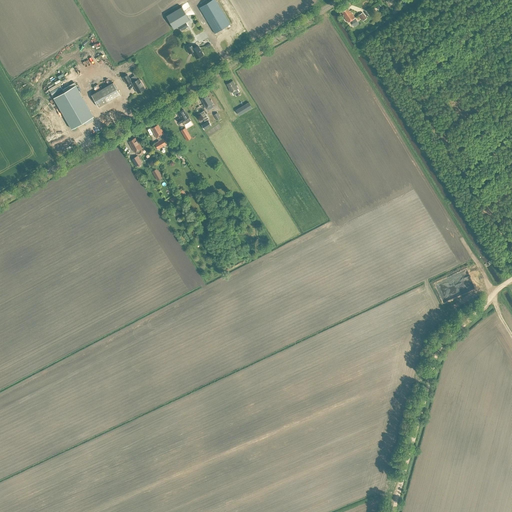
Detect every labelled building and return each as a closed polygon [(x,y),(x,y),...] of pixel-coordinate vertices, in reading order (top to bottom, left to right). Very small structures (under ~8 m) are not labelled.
[(211,0),(193,11),(198,18),(202,16),(207,23),(208,22),(215,33),(230,24),(215,0),(211,0)] [(182,7),(166,16),(174,29),(190,20),(182,7)] [(355,18),(350,10),(350,11),(348,8),(342,12),(344,15),(343,15),(348,22),(351,20),(353,23),(357,21),(355,18)] [(359,15),(363,21),(367,18),(363,12),(359,15)] [(191,45),(186,48),(189,54),(192,52),(196,59),(203,55),(197,46),(193,48),(191,45)] [(128,75),(123,77),(127,84),(131,81),(138,93),(145,89),(139,78),(138,79),(136,77),(134,76),(130,78),(128,75)] [(236,85),(233,80),(227,84),(230,89),(229,89),(231,93),(232,92),(233,95),(234,95),(239,91),(238,89),(238,88),(236,85)] [(92,95),(99,107),(120,94),(113,82),(92,95)] [(76,85),(54,98),(72,129),(94,116),(76,85)] [(204,104),(206,108),(206,107),(208,110),(214,107),(212,104),(213,104),(211,100),(210,100),(207,95),(201,99),(204,104)] [(249,102),(236,110),(239,116),(252,108),(249,102)] [(178,113),(180,118),(178,119),(178,120),(179,122),(181,123),(182,121),(184,124),(191,120),(187,114),(186,114),(184,109),(178,113)] [(204,130),(211,125),(208,121),(201,125),(204,130)] [(155,143),(158,149),(167,144),(165,141),(166,140),(167,138),(168,137),(168,135),(166,132),(164,133),(161,129),(158,124),(152,128),(155,133),(154,133),(159,141),(155,143)] [(192,138),(185,127),(181,130),(187,141),(192,138)] [(137,140),(135,138),(129,141),(131,144),(130,144),(135,152),(135,153),(136,153),(136,154),(137,154),(138,154),(138,155),(139,155),(139,154),(140,154),(141,154),(141,153),(142,153),(142,152),(143,152),(143,151),(143,150),(143,149),(142,149),(142,148),(137,140)] [(142,163),(137,155),(132,159),(136,166),(142,163)] [(152,171),(158,181),(163,177),(158,168),(152,171)]
